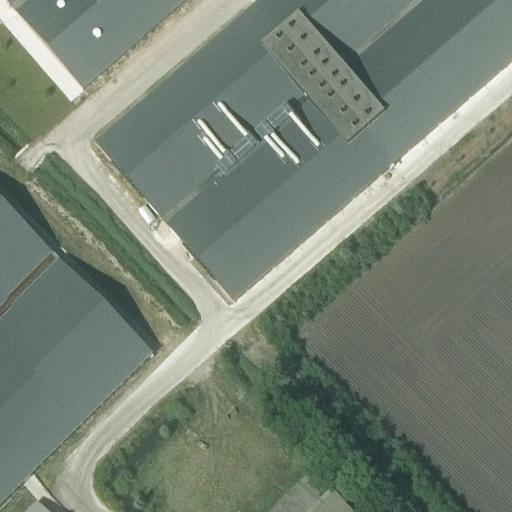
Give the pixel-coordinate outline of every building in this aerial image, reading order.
[(0,0),(0,92),(36,134),(84,92),(5,0),(0,0)] [(31,0),(101,79),(148,37),(116,0),(31,0)] [(143,0),(164,24),(191,0),(143,0)] [(95,147),(234,307),(395,167),(256,8),(95,147)] [(0,510),(152,358),(0,206),(0,510)] [(348,511),(312,473),(272,511),(348,511)]
